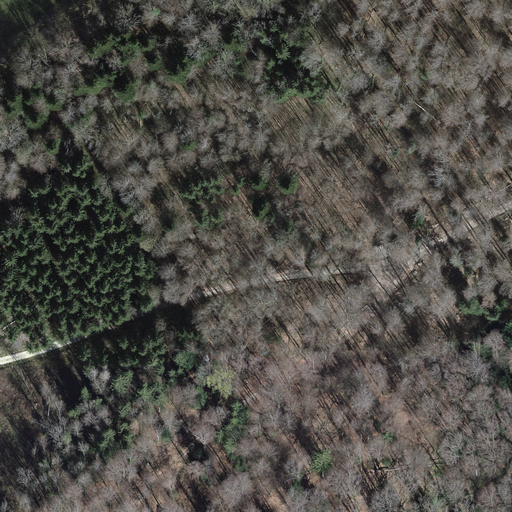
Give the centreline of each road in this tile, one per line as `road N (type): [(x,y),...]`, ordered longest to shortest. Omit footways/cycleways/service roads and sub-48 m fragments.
road 1 (track): [(0,361),(220,289),(418,251),(511,203)]
road 2 (track): [(391,258),(371,312),(176,459),(165,473),(159,511)]
